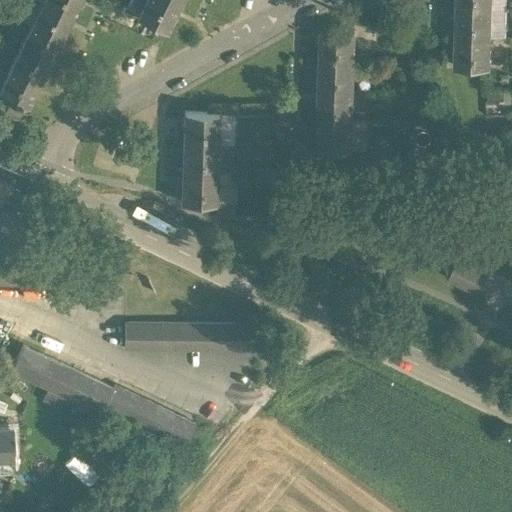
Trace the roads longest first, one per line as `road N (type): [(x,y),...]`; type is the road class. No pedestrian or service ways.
road 1 (residential): [(45,188),(511,411)]
road 2 (residential): [(31,181),(63,133),(306,0)]
